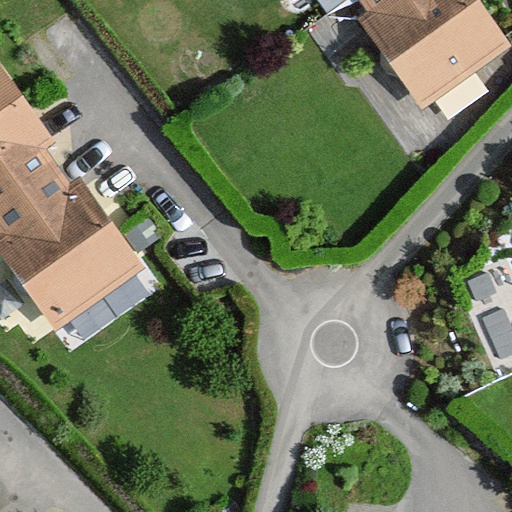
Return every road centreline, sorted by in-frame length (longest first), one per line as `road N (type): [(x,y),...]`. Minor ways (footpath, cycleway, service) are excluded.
road 1 (residential): [(62,39),(232,265),(337,342)]
road 2 (residential): [(511,144),(337,342)]
road 3 (residential): [(337,342),(475,511)]
road 4 (residential): [(337,342),(318,364),(269,511)]
